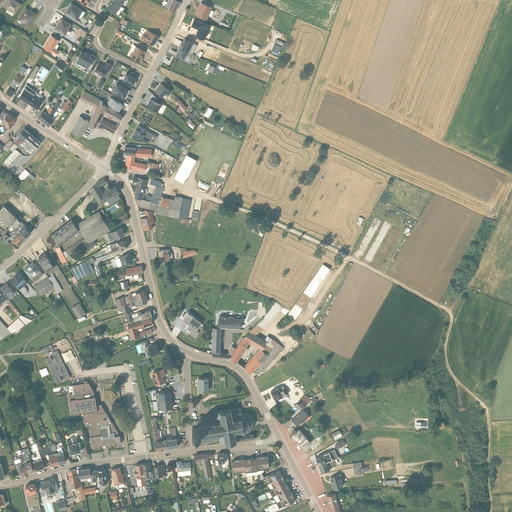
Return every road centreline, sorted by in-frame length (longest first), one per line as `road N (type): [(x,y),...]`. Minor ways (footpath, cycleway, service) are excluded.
road 1 (track): [(205,193),(310,235),(448,308),(445,359),(486,410),(490,511)]
road 2 (residential): [(188,352),(156,313),(129,194),(117,175)]
road 3 (residential): [(190,452),(0,482)]
road 4 (residential): [(0,268),(102,165)]
road 5 (residential): [(279,439),(237,367),(188,352)]
road 6 (residential): [(102,165),(0,99)]
